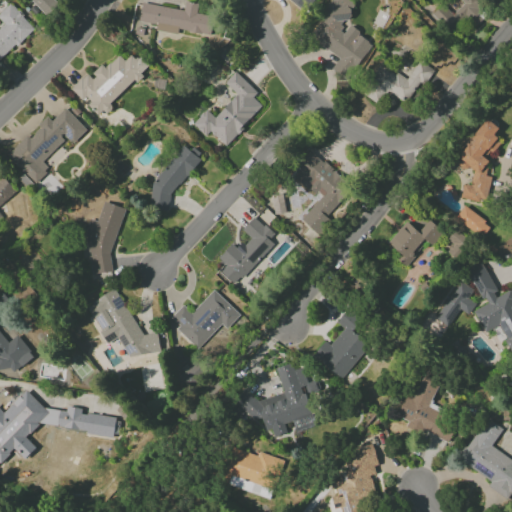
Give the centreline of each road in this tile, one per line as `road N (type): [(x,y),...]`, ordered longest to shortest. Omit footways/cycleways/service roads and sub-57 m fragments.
road 1 (residential): [(399,148),(349,128),(312,101),(244,0),(72,41),(0,110)]
road 2 (residential): [(150,277),(312,101)]
road 3 (residential): [(399,148),(375,213),(300,297),(289,322)]
road 4 (residential): [(511,30),(451,110),(399,148)]
